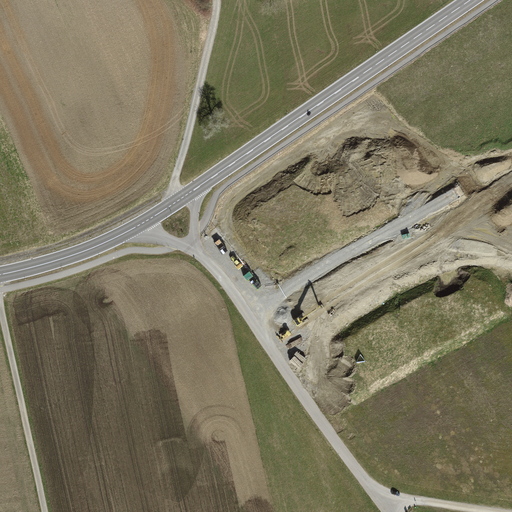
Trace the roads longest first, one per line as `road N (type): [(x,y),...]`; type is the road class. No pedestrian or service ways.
road 1 (secondary): [(188,193),(471,0)]
road 2 (unclassified): [(191,244),(387,511)]
road 3 (track): [(45,511),(0,302)]
road 4 (track): [(216,0),(177,172),(176,187),(188,193)]
road 5 (track): [(176,187),(98,228),(0,259)]
road 6 (secondary): [(0,274),(139,225)]
